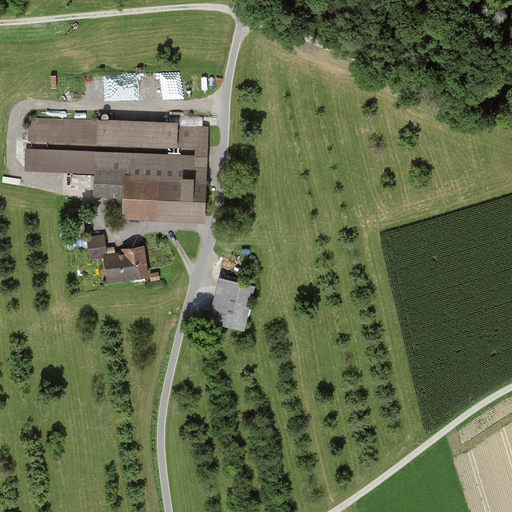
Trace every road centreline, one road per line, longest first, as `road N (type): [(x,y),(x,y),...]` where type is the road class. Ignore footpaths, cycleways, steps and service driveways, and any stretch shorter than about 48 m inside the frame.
road 1 (track): [(0,21),(208,5),(323,44),(455,106),(511,119)]
road 2 (track): [(246,0),(226,89),(219,201),(164,408),(169,511)]
road 3 (track): [(511,389),(331,511)]
